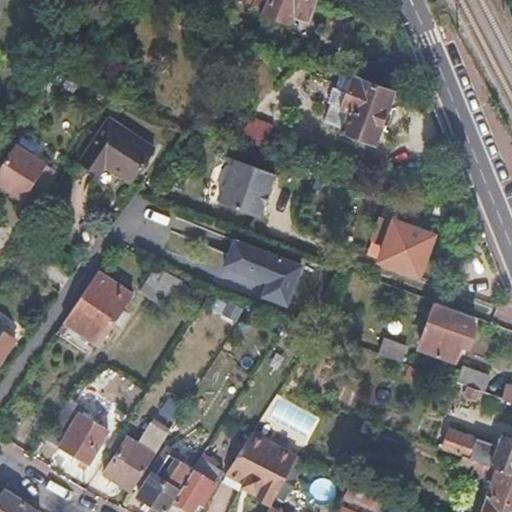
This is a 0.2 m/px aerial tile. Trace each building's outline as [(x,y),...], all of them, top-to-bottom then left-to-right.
[(248,0),(266,7),(265,10),(288,19),(291,12),(309,19),(316,0),(248,0)] [(335,102),(330,100),(323,122),(327,124),(326,127),(366,141),(385,89),(346,74),(335,102)] [(152,149),(108,120),(77,163),(86,168),(95,174),(103,163),(129,182),(152,149)] [(0,187),(11,195),(33,209),(56,173),(13,144),(0,163),(0,187)] [(273,172),(234,158),(217,201),(257,216),(273,172)] [(440,199),(427,194),(421,211),(434,216),(440,199)] [(380,217),(370,244),(382,249),(377,262),(416,276),(431,236),(380,217)] [(227,251),(222,264),(267,281),(262,294),(286,303),(300,264),(232,238),(227,251)] [(377,262),(377,264),(415,279),(416,276),(377,262)] [(154,296),(155,297),(162,284),(164,280),(167,274),(168,272),(155,265),(142,290),(154,296)] [(131,294),(96,271),(62,321),(80,333),(98,344),(131,294)] [(164,280),(162,284),(199,302),(204,291),(168,274),(164,280)] [(474,316),(436,302),(418,347),(456,362),(461,347),(467,349),(476,328),(470,325),(474,316)] [(511,312),(489,304),(482,320),(511,331),(511,312)] [(288,318),(281,328),(310,340),(317,329),(288,318)] [(0,329),(0,356),(12,338),(0,329)] [(387,337),(382,338),(377,352),(399,360),(406,344),(387,337)] [(123,366),(112,360),(86,399),(97,407),(123,366)] [(489,375),(463,365),(456,381),(463,384),(480,390),(482,391),(489,375)] [(354,388),(318,373),(310,394),(346,408),(354,388)] [(480,390),(463,384),(460,392),(477,398),(480,390)] [(511,385),(509,385),(503,399),(511,402),(511,385)] [(85,407),(69,397),(45,437),(79,455),(75,462),(79,464),(84,467),(107,428),(81,413),(85,407)] [(136,441),(126,435),(103,470),(117,479),(130,488),(166,432),(150,420),(136,441)] [(447,449),(467,457),(511,473),(511,438),(502,435),(498,446),(455,430),(447,449)] [(251,431),(231,463),(248,472),(242,483),(255,490),(251,498),(259,503),(268,508),(269,507),(296,456),(300,450),(271,434),(261,437),(251,431)] [(201,453),(191,468),(172,498),(180,503),(189,509),(196,498),(201,502),(223,468),(201,453)] [(191,468),(174,457),(168,467),(163,463),(158,471),(154,469),(138,494),(151,502),(164,511),(172,498),(191,468)] [(486,487),(491,489),(481,511),(511,511),(511,473),(467,457),(462,469),(488,480),(486,487)] [(356,467),(346,463),(341,475),(351,479),(356,467)] [(351,479),(344,493),(370,504),(377,489),(351,479)] [(420,488),(397,479),(390,495),(413,504),(420,488)] [(10,495),(1,489),(0,491),(0,511),(11,511),(19,501),(10,495)] [(19,501),(11,511),(36,511),(29,507),(19,501)]
